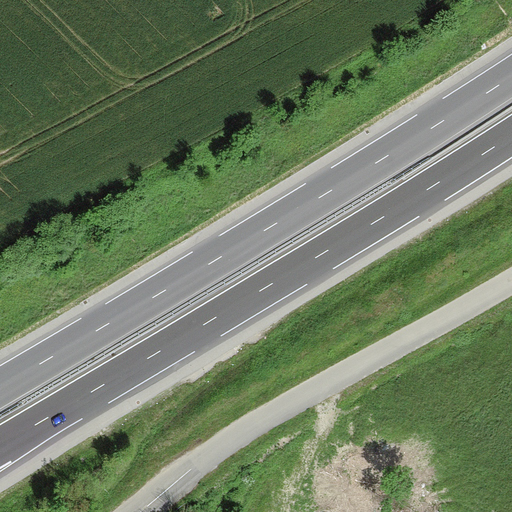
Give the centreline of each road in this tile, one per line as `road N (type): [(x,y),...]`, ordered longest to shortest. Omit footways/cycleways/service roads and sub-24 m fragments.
road 1 (trunk): [(511,79),(0,389)]
road 2 (trunk): [(0,451),(511,142)]
road 3 (unclassified): [(511,281),(251,428),(140,511)]
